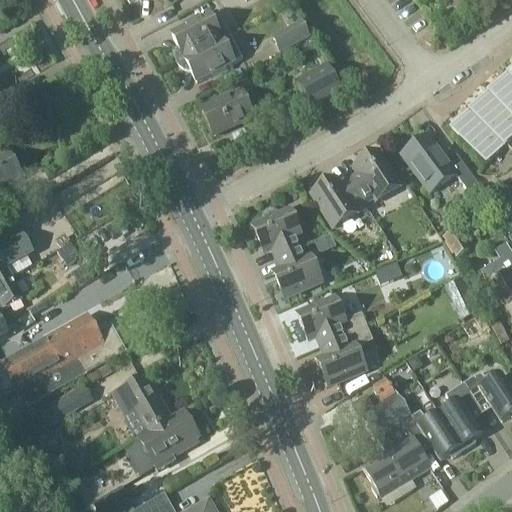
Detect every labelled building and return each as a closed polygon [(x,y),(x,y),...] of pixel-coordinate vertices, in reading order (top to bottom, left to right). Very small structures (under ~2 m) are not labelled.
[(448,0),(449,4),(453,10),(460,10),(466,6),(466,0),(448,0)] [(177,65),(230,37),(218,14),(209,18),(171,37),(178,50),(176,54),(175,57),(175,61),(177,65)] [(301,26),(273,41),(280,55),(309,40),(301,26)] [(230,37),(177,65),(177,66),(180,69),(182,71),(186,72),(190,73),(197,86),(234,66),(243,61),(230,37)] [(297,81),(296,82),(312,110),(341,94),(326,66),(325,66),(297,81)] [(511,78),(508,74),(506,75),(510,79),(506,82),(503,79),(489,92),(511,116),(511,78)] [(511,116),(489,92),(487,94),(490,97),(487,101),(483,97),(469,111),(506,147),(511,141),(511,116)] [(252,119),(241,94),(201,112),(213,137),(252,119)] [(506,147),(469,111),(468,113),(471,116),(468,120),(464,116),(451,129),(489,165),(502,151),(505,148),(506,147)] [(469,195),(479,188),(457,158),(448,165),(428,138),(401,158),(430,196),(456,177),(469,195)] [(0,196),(3,195),(1,191),(21,179),(5,153),(0,156),(0,196)] [(359,177),(350,183),(363,206),(373,199),(376,203),(400,188),(378,155),(361,166),(363,169),(357,173),(359,177)] [(363,206),(350,183),(340,189),(338,186),(331,190),(329,186),(312,197),(333,231),(357,216),(354,212),(363,206)] [(511,206),(511,197),(494,210),(498,216),(511,206)] [(276,261),(300,251),(296,241),(300,239),(289,213),(277,218),(275,215),(271,213),(267,214),(264,216),(263,220),(263,224),(252,229),(260,248),(264,246),(267,253),(271,251),(276,261)] [(470,252),(457,231),(443,240),(456,260),(470,252)] [(20,236),(0,247),(0,287),(12,281),(6,271),(32,256),(20,236)] [(71,246),(58,254),(67,267),(79,258),(71,246)] [(511,255),(506,247),(495,255),(500,262),(507,272),(511,268),(511,255)] [(300,251),(276,261),(281,272),(276,274),(280,280),(276,282),(284,301),(321,285),(309,259),(305,261),(300,251)] [(511,323),(511,279),(507,273),(507,272),(500,262),(480,275),(488,286),(486,288),(511,324),(511,323)] [(378,273),(384,287),(401,281),(395,266),(378,273)] [(86,268),(78,272),(85,286),(94,281),(86,268)] [(24,302),(12,281),(0,287),(0,343),(9,338),(0,322),(0,313),(4,311),(5,313),(24,302)] [(463,281),(444,290),(452,307),(471,298),(463,281)] [(320,350),(365,331),(360,319),(344,326),(334,301),(297,317),(305,336),(309,334),(312,341),(316,339),(320,350)] [(85,319),(44,341),(69,386),(124,355),(110,330),(96,338),(85,319)] [(498,341),(506,336),(499,324),(490,329),(498,341)] [(365,331),(320,350),(325,360),(321,362),(324,369),(320,371),(328,389),(365,374),(354,349),(370,343),(365,331)] [(69,386),(44,341),(0,365),(0,366),(16,395),(24,410),(69,386)] [(417,358),(408,364),(414,374),(424,368),(417,358)] [(92,387),(102,381),(96,371),(86,378),(92,387)] [(463,386),(479,411),(489,404),(502,424),(511,418),(511,393),(501,377),(489,385),(481,375),(463,386)] [(173,421),(161,400),(163,400),(155,386),(153,387),(147,377),(144,379),(118,394),(111,398),(124,419),(124,424),(127,430),(129,434),(133,439),(137,442),(145,438),(170,423),(173,421)] [(397,399),(393,392),(392,393),(387,384),(374,392),(383,406),(377,410),(377,411),(397,399)] [(451,409),(439,417),(464,454),(474,447),(472,444),(482,437),(469,417),(479,411),(463,386),(445,398),(451,409)] [(377,410),(376,410),(367,395),(351,405),(375,444),(378,443),(387,437),(403,426),(413,420),(412,419),(411,420),(394,391),(393,392),(397,399),(377,411),(377,410)] [(47,430),(77,413),(68,397),(38,415),(47,430)] [(420,414),(412,419),(413,420),(403,426),(410,438),(410,439),(410,440),(417,451),(428,443),(441,463),(451,457),(453,461),(464,454),(439,417),(427,424),(420,414)] [(145,438),(137,442),(125,450),(142,478),(154,471),(157,475),(176,464),(171,456),(183,449),(185,452),(196,445),(195,443),(198,441),(182,415),(173,421),(170,423),(145,438)] [(387,437),(378,443),(386,455),(363,470),(362,469),(362,470),(374,490),(372,491),(377,500),(379,498),(381,501),(382,501),(414,480),(395,449),(410,440),(410,439),(410,438),(403,426),(387,437)] [(417,451),(410,440),(395,449),(414,480),(429,471),(417,451)] [(95,511),(117,511),(130,505),(131,505),(120,487),(91,505),(95,511)] [(172,511),(164,497),(137,511),(212,511),(209,505),(196,511),(172,511)]
